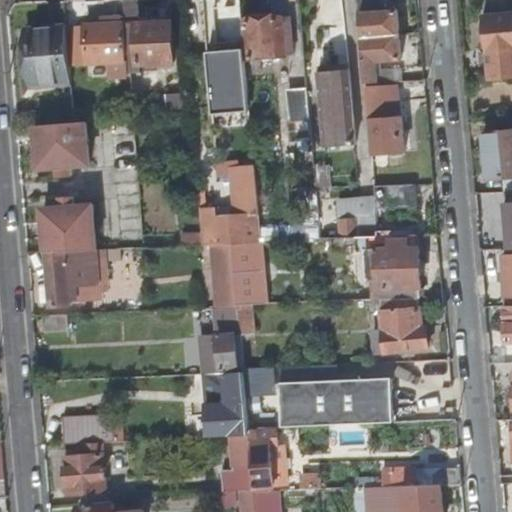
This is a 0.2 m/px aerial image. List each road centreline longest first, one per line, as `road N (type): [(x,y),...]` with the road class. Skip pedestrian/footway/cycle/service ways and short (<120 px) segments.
road 1 (residential): [(438,0),(486,511)]
road 2 (residential): [(29,511),(0,165)]
